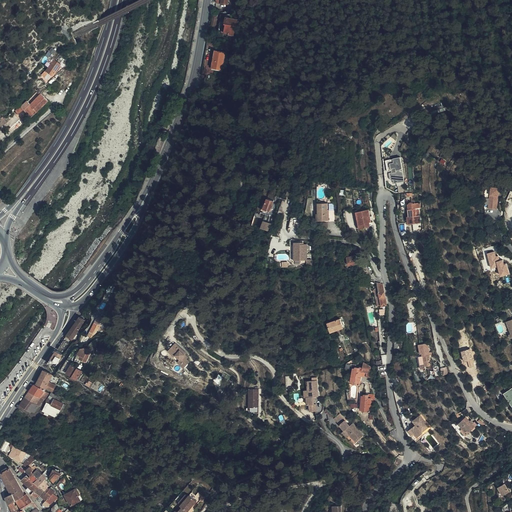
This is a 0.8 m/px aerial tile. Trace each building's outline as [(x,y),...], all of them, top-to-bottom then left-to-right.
[(231,31),(237,33),(241,17),(230,14),(227,27),(232,29),(231,31)] [(223,64),(226,49),(227,43),(219,41),(213,66),(222,68),(223,64)] [(58,64),(52,60),(51,59),(47,65),(44,70),(51,75),(53,73),(57,65),(58,64)] [(21,115),(25,120),(45,101),(38,94),(27,105),(24,101),(20,104),(12,112),(15,115),(20,111),(23,114),(21,115)] [(396,178),(397,182),(407,181),(403,156),(397,157),(397,158),(389,159),(390,169),(394,168),(394,172),(393,172),(394,178),(396,178)] [(290,194),(295,195),(298,186),(292,185),(290,194)] [(500,187),(490,186),(487,207),(496,209),(500,187)] [(419,206),(418,201),(415,201),(413,199),(412,199),(410,200),(410,202),(410,203),(410,204),(411,206),(410,207),(410,215),(419,214),(419,206)] [(319,219),(331,219),(331,212),(329,211),(329,203),(318,203),(319,219)] [(371,225),(371,219),(371,214),(373,214),(373,207),(356,208),(357,226),(371,225)] [(410,215),(409,215),(410,223),(420,221),(419,214),(410,215)] [(261,227),(269,230),(272,223),(264,220),(261,227)] [(303,242),(303,240),(296,240),(295,258),(308,258),(309,242),(306,242),(303,242)] [(495,249),(486,252),(491,267),(497,265),(500,275),(509,273),(505,257),(498,259),(495,249)] [(351,262),(361,261),(360,253),(351,254),(351,262)] [(379,292),(386,290),(384,283),(381,282),(378,286),(379,292)] [(378,292),(382,304),(390,302),(386,290),(379,292),(378,292)] [(60,345),(67,349),(88,317),(82,313),(60,345)] [(100,324),(98,327),(99,327),(102,323),(100,321),(104,315),(101,313),(88,331),(93,334),(96,330),(93,328),(96,322),(100,324)] [(346,325),(344,317),(331,321),(333,329),(346,325)] [(397,350),(407,351),(407,345),(405,344),(405,340),(398,339),(397,350)] [(173,345),(191,361),(193,359),(189,355),(190,354),(184,348),(185,347),(178,340),(173,345)] [(75,358),(79,359),(81,356),(86,359),(93,346),(87,344),(81,345),(75,358)] [(188,364),(191,361),(173,345),(172,347),(178,353),(177,354),(188,364)] [(428,365),(435,364),(433,352),(426,354),(426,356),(424,357),(425,363),(427,362),(428,365)] [(364,368),(364,374),(374,376),(373,369),(374,364),(366,358),(365,364),(364,368)] [(82,370),(83,370),(84,370),(84,369),(72,361),(68,369),(78,376),(82,370)] [(357,363),(357,365),(355,380),(362,381),(364,374),(364,368),(361,367),(362,364),(357,363)] [(49,379),(53,372),(44,368),(37,379),(40,381),(39,383),(45,386),(46,385),(54,389),(57,383),(49,379)] [(218,374),(214,380),(220,384),(224,377),(218,374)] [(93,384),(94,383),(96,380),(87,375),(84,380),(86,381),(86,380),(93,384)] [(47,387),(45,386),(39,383),(40,381),(37,379),(36,382),(35,381),(30,389),(41,394),(46,388),(47,387)] [(309,404),(312,404),(317,404),(317,397),(320,397),(319,381),(307,381),(308,390),(306,390),(306,398),(309,397),(309,404)] [(252,405),(262,405),(261,387),(252,387),(252,405)] [(50,392),(46,388),(41,394),(45,396),(46,397),(50,392)] [(41,394),(30,389),(25,395),(37,401),(41,394)] [(56,392),(53,391),(49,398),(54,400),(56,397),(60,399),(61,397),(55,393),(56,392)] [(367,408),(374,408),(374,397),(375,397),(375,394),(372,394),(371,391),(367,391),(367,408)] [(37,401),(25,395),(20,403),(30,410),(32,409),(35,411),(40,403),(37,401)] [(53,402),(48,399),(44,406),(49,410),(57,408),(60,410),(61,407),(53,402)] [(49,410),(44,406),(43,408),(53,414),(55,415),(49,410)] [(340,420),(345,415),(341,411),(336,416),(340,420)] [(478,426),(476,423),(469,415),(462,420),(465,425),(462,427),(468,434),(478,426)] [(419,442),(427,436),(424,432),(431,427),(423,416),(415,421),(419,425),(411,432),(419,442)] [(350,432),(348,434),(357,444),(359,442),(358,440),(365,433),(354,421),(352,423),(347,417),(342,423),(346,427),(350,432)] [(347,436),(348,434),(350,432),(346,427),(342,431),(347,436)] [(424,432),(427,436),(434,430),(431,427),(424,432)] [(18,445),(15,443),(10,452),(12,453),(18,445)] [(38,456),(28,451),(19,446),(19,445),(18,445),(12,453),(22,459),(24,455),(30,458),(27,461),(29,463),(31,462),(34,459),(38,456)] [(31,462),(29,463),(27,465),(28,466),(33,472),(34,470),(35,469),(34,467),(35,465),(31,462)] [(27,491),(11,465),(2,470),(13,492),(15,491),(18,497),(19,496),(27,491)] [(39,465),(35,469),(40,474),(44,470),(39,465)] [(55,466),(52,472),(56,477),(62,470),(57,467),(55,466)] [(34,470),(33,472),(32,473),(37,478),(39,475),(40,474),(35,469),(34,470)] [(44,470),(40,474),(39,475),(37,478),(41,482),(44,477),(46,475),(48,473),(44,470)] [(37,478),(32,473),(30,474),(28,472),(24,475),(32,483),(29,486),(33,490),(37,486),(41,482),(37,478)] [(40,489),(36,493),(45,500),(48,496),(52,500),(59,493),(55,489),(52,492),(48,488),(50,486),(48,484),(51,481),(50,479),(48,481),(48,480),(44,477),(41,482),(44,484),(40,489)] [(504,494),(511,490),(507,482),(500,486),(504,494)] [(77,485),(66,491),(72,502),(82,496),(77,485)] [(181,505),(187,509),(196,494),(188,489),(187,490),(184,488),(178,498),(181,499),(180,500),(182,502),(181,505)] [(27,491),(19,496),(23,504),(33,497),(28,490),(27,491)] [(9,491),(7,492),(10,501),(15,498),(18,497),(15,491),(13,492),(12,492),(10,493),(9,491)] [(15,498),(10,501),(15,511),(22,511),(22,508),(21,509),(19,510),(15,498)] [(340,511),(340,502),(331,502),(332,511),(340,511)] [(57,503),(52,508),(56,511),(62,511),(64,510),(57,503)]
